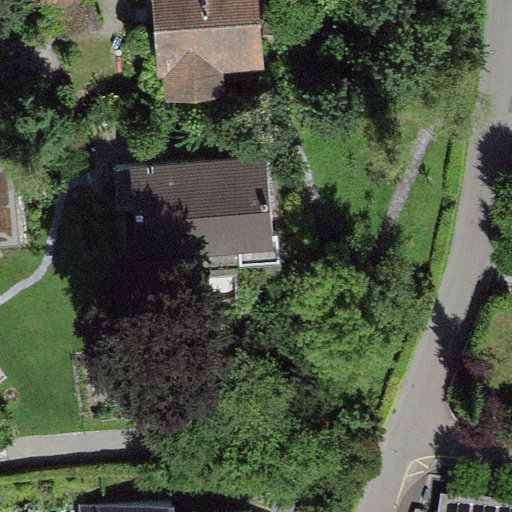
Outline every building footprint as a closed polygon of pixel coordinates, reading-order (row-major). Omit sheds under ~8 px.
[(259,0),(155,0),(159,57),(166,57),(168,79),(225,76),(223,53),(263,51),(259,0)] [(265,141),(134,151),(141,244),(272,235),(265,141)] [(0,230),(15,230),(12,151),(0,151),(0,230)] [(261,511),(261,497),(173,504),(173,493),(79,500),(79,511),(261,511)] [(441,511),(511,511),(511,510),(443,502),(441,511)]
